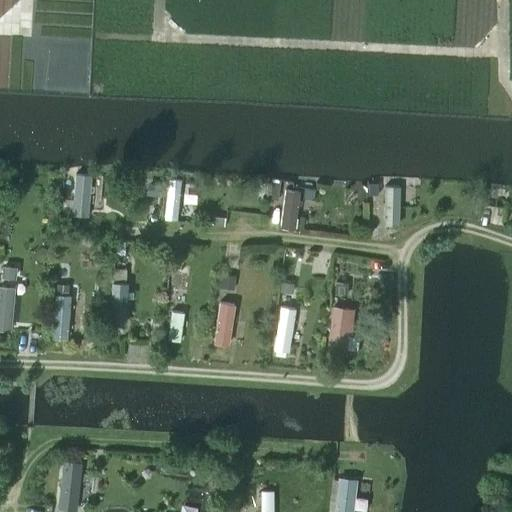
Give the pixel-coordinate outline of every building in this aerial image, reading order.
[(87,217),(90,175),(74,174),(71,215),(87,217)] [(270,177),(268,197),(276,198),(278,178),(270,177)] [(176,222),(180,180),(168,178),(163,220),(176,222)] [(398,228),(400,188),(384,187),(383,227),(398,228)] [(286,189),(281,225),(294,227),(300,191),(286,189)] [(115,244),(115,256),(125,256),(125,244),(115,244)] [(15,268),(1,267),(0,280),(14,281),(15,268)] [(221,273),(220,285),(232,286),(233,274),(221,273)] [(281,281),(280,291),(290,292),(291,282),(281,281)] [(335,281),(334,293),(346,294),(347,282),(335,281)] [(113,283),(110,327),(124,328),(127,284),(113,283)] [(13,288),(0,287),(0,332),(10,333),(13,288)] [(55,295),(53,339),(67,340),(69,297),(69,296),(55,295)] [(219,302),(213,341),(226,343),(232,304),(219,302)] [(281,306),(274,349),(288,352),(295,308),(281,306)] [(332,306),(327,350),(343,352),(348,308),(332,306)] [(171,310),(167,342),(179,344),(183,312),(171,310)] [(66,465),(61,511),(68,511),(74,511),(79,467),(66,465)] [(341,476),(336,511),(350,511),(355,478),(341,476)] [(272,511),(273,492),(260,492),(260,511),(272,511)]
